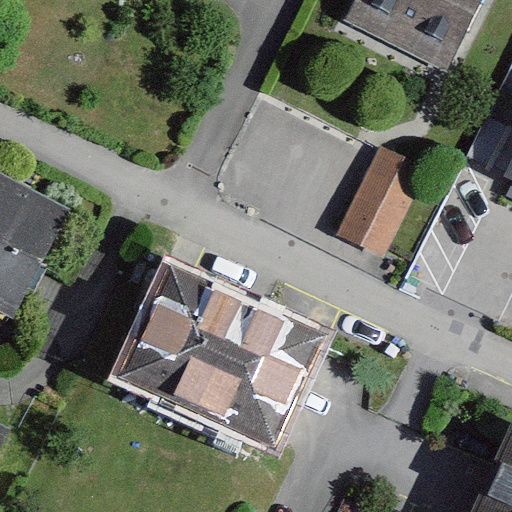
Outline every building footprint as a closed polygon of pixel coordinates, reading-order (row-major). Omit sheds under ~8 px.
[(492,0),(365,0),(347,37),(449,88),(492,0)] [(431,185),(384,160),(340,244),(387,269),(431,185)] [(77,231),(0,193),(0,337),(19,347),(77,231)] [(330,361),(173,292),(122,408),(279,477),(330,361)] [(0,481),(15,452),(0,444),(0,481)] [(511,511),(511,457),(489,511),(511,511)]
